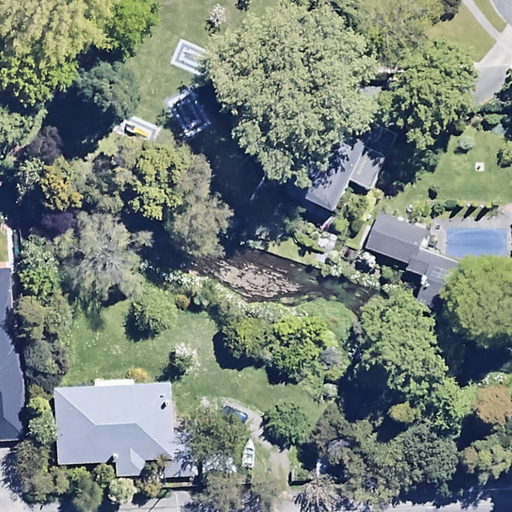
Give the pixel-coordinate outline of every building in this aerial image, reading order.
[(166,98),(182,144),(218,131),(202,85),(166,98)] [(316,130),(286,197),(334,218),(348,185),(369,195),(385,160),(316,130)] [(426,237),(380,220),(367,255),(409,270),(407,276),(425,282),(418,301),(460,316),(476,273),(421,253),(426,237)] [(8,276),(0,276),(0,446),(24,446),(19,352),(12,352),(8,276)] [(92,391),(51,392),(54,469),(108,467),(108,480),(140,479),(139,470),(159,469),(159,482),(196,480),(194,437),(167,438),(166,392),(131,393),(130,385),(92,386),(92,391)] [(198,456),(198,481),(233,481),(233,456),(198,456)]
